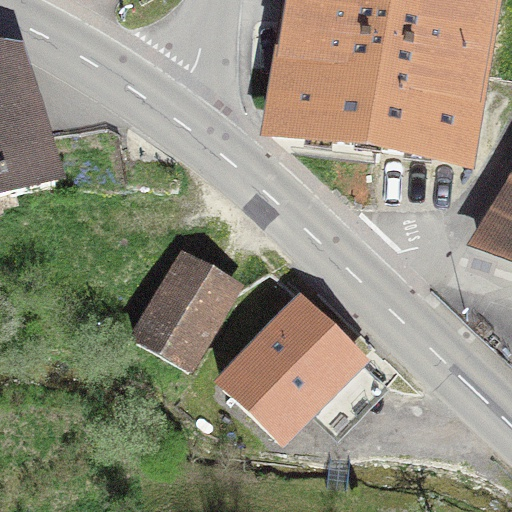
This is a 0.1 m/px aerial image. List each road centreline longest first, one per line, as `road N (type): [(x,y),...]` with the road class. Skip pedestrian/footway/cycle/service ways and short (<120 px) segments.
road 1 (tertiary): [(175,117),(511,421)]
road 2 (tertiary): [(0,13),(175,117)]
road 3 (residential): [(175,117),(212,0)]
